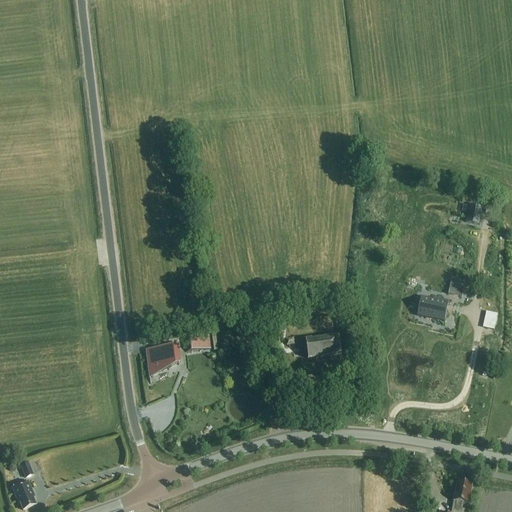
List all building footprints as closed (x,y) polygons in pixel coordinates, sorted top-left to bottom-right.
[(482,208),(469,205),(465,223),(479,226),(481,216),(485,217),(487,209),(482,208)] [(461,297),(463,289),(450,287),(448,295),(461,297)] [(447,302),(433,300),(432,302),(422,300),(419,318),(443,323),(447,302)] [(245,337),(251,328),(242,321),(235,330),(245,337)] [(399,344),(400,338),(372,331),(371,336),(399,344)] [(466,366),(470,335),(465,334),(461,356),(421,350),(419,359),(466,366)] [(189,352),(210,350),(208,337),(188,340),(189,352)] [(307,360),(341,355),(339,337),(305,342),(307,360)] [(177,347),(146,351),(149,379),(179,364),(177,347)] [(277,404),(269,353),(266,353),(273,405),(277,404)] [(29,463),(20,467),(25,480),(34,476),(29,463)] [(35,498),(28,482),(11,489),(18,505),(20,505),(23,511),(37,506),(34,499),(35,498)] [(471,486),(458,483),(456,495),(454,494),(453,502),(454,503),(452,511),(461,511),(463,504),(469,505),(470,497),(469,497),(471,486)]
